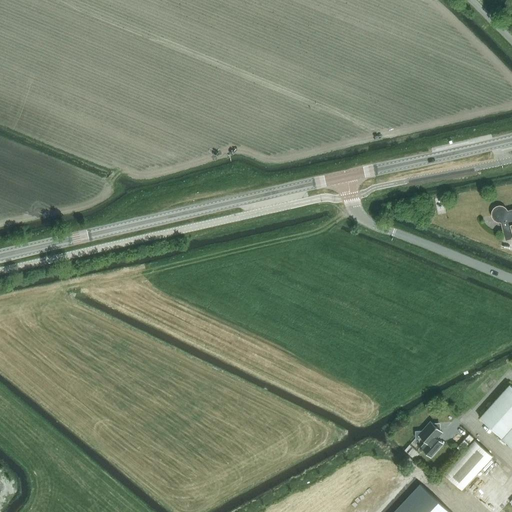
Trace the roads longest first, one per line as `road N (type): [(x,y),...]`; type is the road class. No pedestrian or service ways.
road 1 (secondary): [(0,256),(346,176)]
road 2 (unclassified): [(511,279),(368,222),(356,211),(346,176)]
road 3 (secondary): [(346,176),(511,140)]
